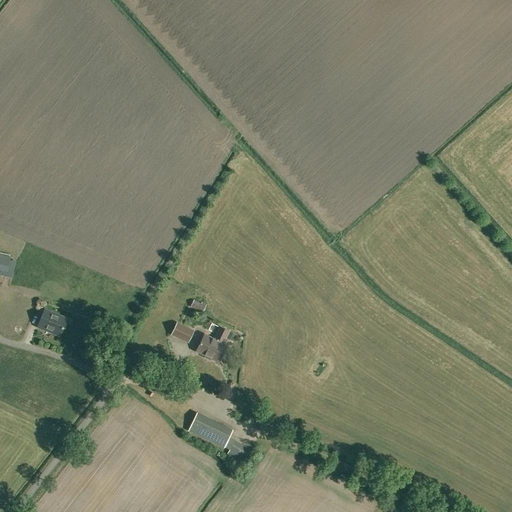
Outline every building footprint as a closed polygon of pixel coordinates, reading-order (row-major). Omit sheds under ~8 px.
[(0,270),(7,272),(10,258),(0,255),(0,270)] [(190,307),(202,313),(206,304),(202,302),(201,303),(193,300),(190,307)] [(59,336),(67,319),(45,310),(38,326),(59,336)] [(177,324),(172,334),(188,342),(193,332),(177,324)] [(196,351),(211,358),(219,362),(226,346),(222,344),(228,332),(225,330),(220,328),(214,340),(204,336),(196,351)] [(188,433),(220,448),(222,449),(230,433),(196,416),(188,433)] [(227,454),(245,465),(241,470),(246,473),(257,454),(253,451),(235,440),(227,454)]
